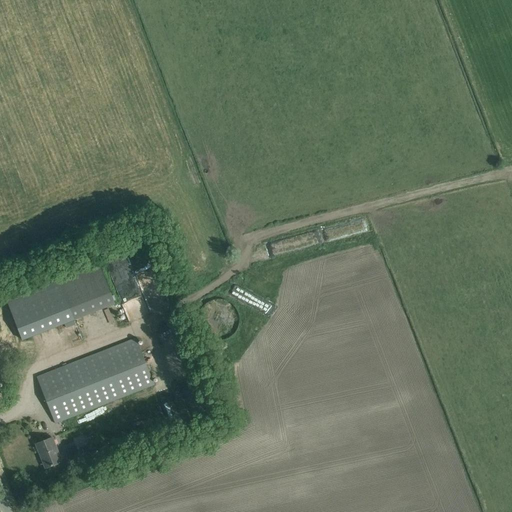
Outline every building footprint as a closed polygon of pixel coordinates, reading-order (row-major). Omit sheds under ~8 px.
[(57,270),(5,291),(21,330),(73,309),(57,270)] [(73,320),(64,323),(66,328),(75,324),(73,320)] [(155,384),(137,338),(37,377),(55,424),(155,384)] [(62,461),(53,437),(36,444),(40,455),(42,454),(47,467),(62,461)] [(91,454),(93,460),(99,458),(97,451),(91,454)]
